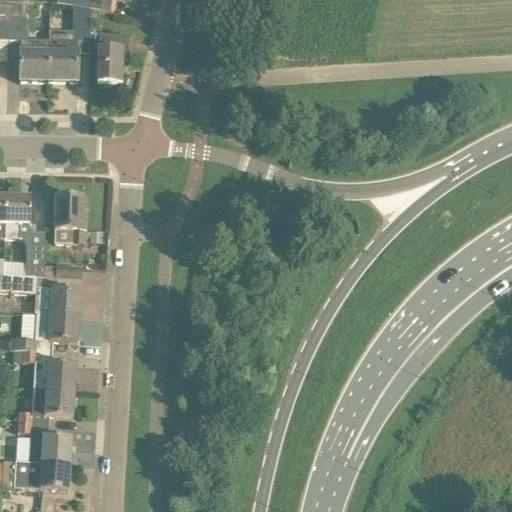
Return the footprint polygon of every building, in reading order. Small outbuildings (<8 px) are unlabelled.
[(99,14),(102,1),(137,10),(139,0),(101,0),(101,1),(98,0),(57,0),(56,7),(72,10),(91,13),(99,14)] [(0,21),(8,21),(8,5),(0,5),(0,21)] [(8,21),(8,44),(20,44),(20,56),(19,87),(48,88),(48,45),(25,44),(26,6),(8,5),(8,21)] [(48,45),(48,88),(76,88),(77,57),(77,44),(90,44),(90,38),(91,13),(72,10),(72,45),(48,45)] [(0,43),(8,44),(8,21),(0,21),(0,43)] [(97,52),(97,64),(97,88),(121,89),(122,64),(127,64),(128,39),(90,38),(90,44),(90,52),(97,52)] [(30,202),(5,202),(5,229),(4,243),(22,244),(26,251),(27,282),(43,283),(44,237),(29,237),(29,229),(30,202)] [(54,248),(71,248),(85,249),(85,235),(86,220),(82,220),(82,203),(55,202),(54,235),(54,248)] [(67,272),(67,269),(56,269),(55,283),(81,285),(82,273),(67,272)] [(56,284),(43,283),(27,282),(2,280),(0,279),(0,297),(39,300),(38,320),(50,320),(78,322),(80,295),(55,293),(56,284)] [(9,355),(12,355),(22,355),(52,357),(52,347),(77,348),(78,322),(50,320),(49,344),(23,342),(10,342),(9,355)] [(34,393),(46,394),(74,396),(75,369),(51,368),(52,357),(22,355),(12,355),(12,365),(35,367),(34,393)] [(74,396),(46,394),(34,393),(32,419),(19,418),(18,429),(47,431),(48,421),(72,423),(74,396)] [(30,438),(28,467),(69,469),(71,443),(47,441),(48,432),(47,431),(18,429),(17,437),(30,438)] [(69,469),(28,467),(2,466),(0,492),(67,496),(69,469)]
